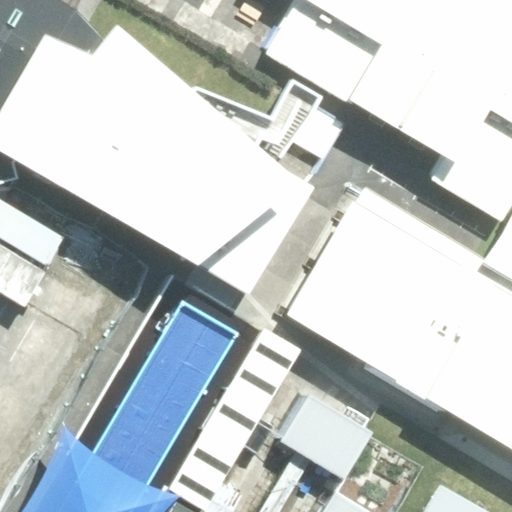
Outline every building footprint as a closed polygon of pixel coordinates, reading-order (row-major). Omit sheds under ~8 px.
[(78,0),(0,0),(0,143),(247,293),(343,150),(78,0)] [(511,0),(277,0),(479,125),(490,108),(511,121),(511,0)] [(511,252),(343,150),(247,293),(511,441),(511,252)] [(298,352),(261,328),(163,486),(200,509),(298,352)] [(369,436),(306,393),(275,438),(338,481),(369,436)] [(363,511),(331,492),(318,511),(193,511),(174,500),(167,511),(363,511)] [(422,511),(468,511),(435,492),(422,511)]
